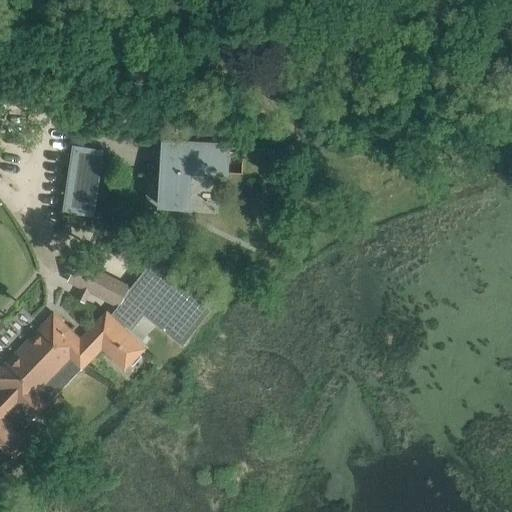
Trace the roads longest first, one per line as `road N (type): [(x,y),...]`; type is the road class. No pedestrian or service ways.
road 1 (track): [(511,20),(0,106)]
road 2 (unknown): [(3,106),(61,241),(63,268),(52,306),(0,360)]
